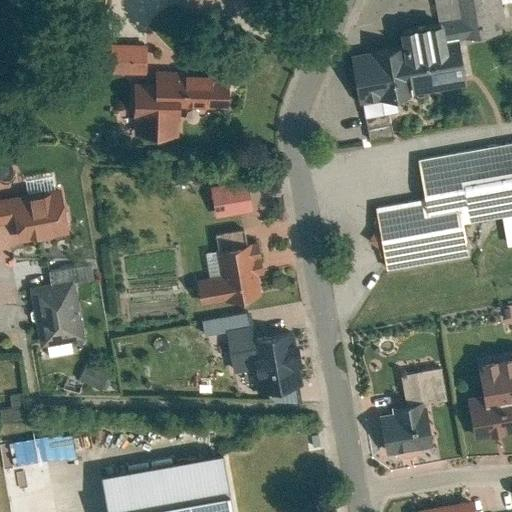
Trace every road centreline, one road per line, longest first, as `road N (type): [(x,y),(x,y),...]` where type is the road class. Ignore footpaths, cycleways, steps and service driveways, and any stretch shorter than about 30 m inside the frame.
road 1 (residential): [(340,0),(295,111),(296,159),(358,491)]
road 2 (residential): [(358,491),(511,471)]
